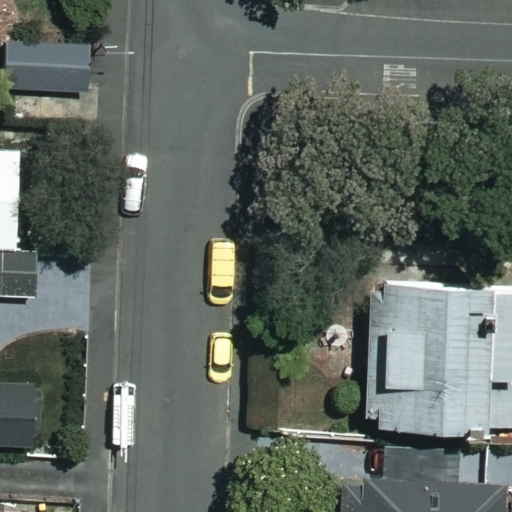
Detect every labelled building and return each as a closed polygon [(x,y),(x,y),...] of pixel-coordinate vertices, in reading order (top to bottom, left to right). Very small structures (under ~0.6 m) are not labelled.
[(87,46),(7,46),(7,90),(86,90),(87,46)] [(0,285),(16,286),(19,153),(0,152),(0,285)] [(511,287),(363,289),(365,417),(375,417),(376,438),(511,436),(511,287)] [(0,451),(38,451),(38,378),(0,377),(0,451)] [(499,511),(499,461),(388,462),(388,485),(333,486),(333,511),(499,511)]
